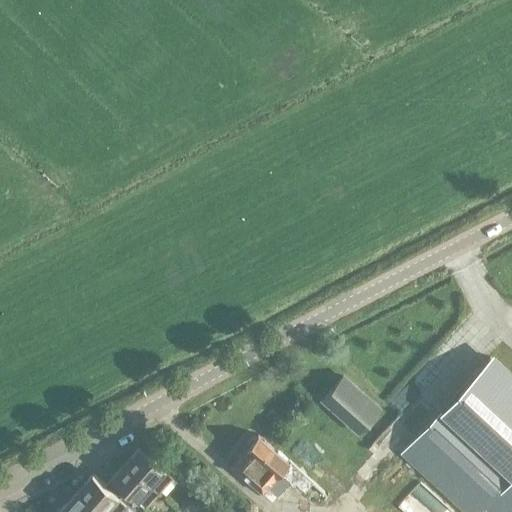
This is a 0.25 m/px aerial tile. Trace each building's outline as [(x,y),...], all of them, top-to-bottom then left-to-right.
[(511,511),(511,376),(490,356),(459,389),(438,413),(401,454),(465,511),(480,511),(489,502),(500,511),(511,511)] [(360,430),(379,408),(343,376),(323,398),(360,430)] [(248,447),(232,465),(272,500),(289,481),(294,485),(296,482),(305,491),(312,483),(277,451),(258,435),(251,435),(246,440),(248,447)] [(173,474),(139,444),(125,460),(159,490),(173,474)] [(159,490),(125,460),(111,475),(133,494),(132,495),(144,506),(159,490)] [(133,494),(111,475),(104,483),(92,472),(77,488),(104,511),(117,511),(132,495),(133,494)] [(104,511),(77,488),(64,503),(73,511),(104,511)] [(181,510),(183,511),(191,511),(196,507),(190,501),(181,510)] [(73,511),(64,503),(56,511),(73,511)]
